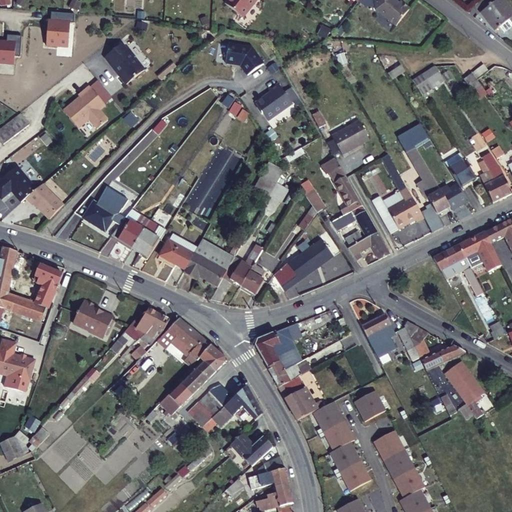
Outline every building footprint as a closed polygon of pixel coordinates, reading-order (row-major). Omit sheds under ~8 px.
[(82,2),(77,0),(71,0),(69,7),(77,11),(82,2)] [(114,0),(114,13),(133,14),(133,8),(142,8),(142,0),(114,0)] [(227,0),(224,3),(242,18),(256,0),(227,0)] [(398,0),(375,0),(377,8),(398,24),(411,7),(402,0),(401,0),(400,1),(398,0)] [(495,30),(511,18),(511,17),(511,8),(505,0),(495,0),(481,12),(495,30)] [(50,21),(70,23),(74,23),(74,14),(51,12),(50,21)] [(70,23),(50,21),(46,20),(45,31),(47,31),(46,35),(45,45),(67,47),(70,23)] [(15,43),(14,57),(20,57),(21,37),(7,36),(6,42),(15,43)] [(0,63),(14,64),(14,57),(15,43),(6,42),(0,41),(0,63)] [(269,66),(259,48),(236,42),(231,60),(241,63),(241,62),(245,63),(251,75),(269,66)] [(121,44),(104,57),(113,69),(114,69),(119,74),(118,75),(125,84),(144,70),(136,61),(135,61),(133,58),(134,57),(127,48),(126,49),(121,44)] [(488,70),(483,63),(472,72),(476,78),(488,70)] [(391,73),(395,80),(407,72),(403,65),(391,73)] [(434,68),(444,82),(446,81),(437,66),(434,68)] [(425,74),(435,88),(444,82),(434,68),(425,74)] [(464,78),(474,92),(482,86),(476,78),(472,72),(464,78)] [(414,81),(424,96),(435,88),(425,74),(414,81)] [(105,105),(89,86),(78,95),(80,98),(78,100),(77,98),(63,110),(77,128),(88,119),(96,128),(107,119),(99,109),(105,105)] [(292,109),(281,88),(271,93),(273,96),(265,101),(265,100),(256,104),(258,108),(257,109),(260,115),(261,114),(266,123),(292,109)] [(244,120),(249,113),(241,109),(237,116),(244,120)] [(318,111),(312,114),(318,127),(324,124),(318,111)] [(22,112),(17,116),(25,127),(30,122),(22,112)] [(130,112),(124,117),(133,126),(138,120),(130,112)] [(17,116),(12,121),(20,131),(25,127),(17,116)] [(12,121),(7,125),(15,135),(20,131),(12,121)] [(343,154),(370,140),(360,121),(333,135),(343,154)] [(7,125),(1,130),(9,140),(15,135),(7,125)] [(0,137),(5,143),(9,140),(1,130),(0,130),(0,137)] [(492,152),(497,160),(504,155),(499,147),(492,152)] [(444,227),(438,214),(450,207),(416,148),(408,153),(424,181),(418,185),(426,199),(429,198),(433,206),(421,212),(432,232),(444,227)] [(140,152),(131,161),(137,167),(146,157),(140,152)] [(446,163),(450,170),(466,160),(462,153),(446,163)] [(502,199),(511,194),(511,189),(509,183),(501,168),(491,154),(483,159),(484,161),(489,168),(502,199)] [(388,155),(381,159),(399,191),(404,199),(388,208),(387,208),(399,229),(415,219),(416,221),(423,217),(418,207),(406,187),(400,177),(392,162),(388,155)] [(329,174),(340,167),(336,160),(322,168),(327,176),(329,174)] [(459,184),(461,188),(478,178),(466,160),(450,170),(459,184)] [(489,168),(484,161),(481,163),(486,174),(481,176),(494,203),(502,199),(489,168)] [(251,190),(266,199),(283,172),(268,163),(251,190)] [(27,198),(37,188),(17,165),(0,180),(0,195),(2,198),(12,190),(22,201),(27,198)] [(340,167),(329,174),(349,208),(342,212),(346,217),(364,211),(360,202),(340,167)] [(50,218),(64,204),(43,183),(37,188),(27,198),(33,204),(35,204),(50,218)] [(452,209),(452,210),(469,201),(461,188),(459,184),(450,189),(448,186),(441,190),(450,207),(452,209)] [(404,199),(399,191),(383,200),(388,208),(404,199)] [(326,209),(316,194),(307,199),(313,208),(318,214),(326,209)] [(85,218),(106,232),(115,216),(95,203),(85,218)] [(300,225),(306,229),(318,214),(313,208),(300,225)] [(358,223),(366,237),(375,231),(364,211),(329,223),(334,231),(358,223)] [(140,213),(134,223),(145,230),(151,221),(140,213)] [(145,230),(134,223),(126,218),(112,236),(132,249),(145,230)] [(511,250),(511,218),(486,232),(492,243),(505,236),(511,250)] [(162,238),(167,231),(151,221),(145,230),(132,249),(147,259),(160,239),(159,239),(160,237),(162,238)] [(389,254),(375,231),(366,237),(363,238),(349,246),(347,248),(356,260),(363,256),(360,251),(371,245),(379,259),(389,254)] [(346,240),(349,246),(363,238),(359,232),(346,240)] [(459,246),(471,267),(472,269),(484,262),(489,272),(502,265),(501,262),(492,243),(486,232),(459,246)] [(195,252),(180,244),(170,237),(158,259),(174,268),(176,265),(185,270),(186,269),(185,268),(192,256),(194,255),(195,252)] [(322,240),(299,257),(311,272),(333,256),(322,240)] [(194,255),(198,257),(204,247),(200,244),(195,252),(194,255)] [(248,248),(245,252),(250,255),(257,260),(263,250),(255,245),(252,250),(248,248)] [(485,294),(471,267),(459,246),(434,258),(445,279),(446,281),(463,272),(478,298),(485,294)] [(0,257),(0,278),(8,281),(18,251),(3,247),(0,257)] [(231,261),(204,247),(198,257),(194,255),(192,256),(185,268),(186,269),(185,270),(183,274),(195,281),(198,278),(216,288),(223,275),(231,261)] [(257,260),(250,255),(244,264),(252,268),(254,265),(257,260)] [(241,286),(252,268),(244,264),(233,257),(231,261),(223,275),(241,286)] [(27,296),(26,299),(5,291),(1,305),(40,321),(46,307),(48,309),(63,274),(41,265),(36,276),(41,278),(38,283),(43,285),(37,302),(33,300),(33,299),(27,296)] [(252,268),(241,286),(256,294),(264,280),(260,278),(264,271),(254,265),(252,268)] [(290,265),(275,276),(286,290),(301,280),(290,265)] [(5,291),(8,281),(0,278),(0,309),(1,305),(5,291)] [(269,283),(280,298),(285,294),(274,279),(269,283)] [(85,299),(76,318),(77,321),(89,327),(92,331),(104,337),(108,327),(110,328),(115,318),(113,318),(115,314),(103,308),(101,311),(97,309),(99,305),(85,299)] [(117,347),(134,328),(144,332),(153,325),(159,315),(149,309),(147,312),(138,324),(133,320),(123,329),(111,343),(117,347)] [(362,326),(378,357),(396,348),(390,337),(396,334),(385,314),(362,326)] [(159,315),(153,325),(144,332),(154,338),(158,334),(162,330),(166,325),(169,320),(159,315)] [(495,338),(505,333),(497,317),(487,322),(495,338)] [(180,319),(179,320),(169,329),(184,342),(179,347),(189,356),(191,355),(198,361),(199,359),(212,346),(180,319)] [(416,341),(419,339),(414,329),(419,327),(408,321),(402,324),(403,325),(413,346),(426,371),(465,352),(453,345),(438,352),(426,358),(423,353),(416,341)] [(303,336),(297,324),(278,331),(258,339),(255,345),(270,369),(281,363),(284,370),(297,364),(302,362),(292,342),(303,336)] [(413,346),(403,325),(396,330),(407,349),(413,346)] [(414,329),(419,339),(431,333),(419,327),(414,329)] [(14,343),(1,340),(0,342),(0,374),(28,382),(33,360),(12,354),(14,343)] [(225,357),(212,346),(199,359),(203,363),(215,373),(225,364),(225,357)] [(333,352),(336,357),(346,351),(343,346),(333,352)] [(426,358),(438,352),(435,346),(423,353),(426,358)] [(137,360),(143,354),(136,347),(130,353),(137,360)] [(135,362),(137,364),(128,374),(159,403),(167,394),(169,393),(145,371),(155,361),(152,358),(150,361),(143,354),(137,360),(135,362)] [(444,375),(461,362),(458,358),(439,367),(444,375)] [(299,368),(303,375),(307,374),(320,366),(316,359),(299,368)] [(480,395),(483,392),(461,362),(444,375),(467,405),(461,409),(467,418),(474,413),(478,419),(488,411),(485,408),(483,410),(477,402),(482,398),(480,395)] [(203,363),(191,374),(203,384),(215,373),(203,363)] [(300,377),(303,375),(299,368),(297,364),(284,370),(281,363),(270,369),(280,389),(300,377)] [(78,386),(89,375),(77,365),(67,377),(78,386)] [(192,395),(203,384),(191,374),(180,384),(192,395)] [(280,389),(286,399),(306,389),(300,377),(280,389)] [(229,388),(221,380),(210,390),(217,398),(229,388)] [(176,410),(192,395),(180,384),(168,396),(167,394),(159,403),(166,409),(171,414),(176,410)] [(446,401),(438,384),(434,386),(443,403),(446,401)] [(246,410),(255,421),(262,414),(247,387),(236,396),(224,407),(213,417),(208,421),(211,425),(212,425),(216,422),(220,426),(237,411),(242,407),(246,410)] [(307,388),(306,389),(286,399),(297,421),(324,406),(320,400),(315,403),(307,388)] [(205,396),(212,404),(218,399),(217,398),(210,390),(205,396)] [(376,391),(354,402),(365,422),(386,411),(376,391)] [(199,402),(209,413),(212,410),(202,398),(199,402)] [(317,431),(319,435),(344,421),(334,402),(313,414),(321,429),(317,431)] [(202,427),(208,421),(193,407),(188,412),(197,422),(202,427)] [(409,418),(405,410),(400,412),(404,420),(409,418)] [(202,427),(205,430),(211,425),(208,421),(202,427)] [(344,421),(319,435),(321,439),(325,436),(333,452),(351,442),(355,441),(344,421)] [(25,442),(29,438),(20,431),(14,436),(0,444),(0,451),(7,463),(29,453),(25,442)] [(425,488),(395,431),(373,442),(404,499),(421,490),(425,488)] [(254,445),(242,434),(231,444),(253,466),(274,446),(264,435),(254,445)] [(333,471),(335,475),(361,462),(351,442),(333,452),(330,454),(338,469),(333,471)] [(432,464),(429,457),(424,459),(428,467),(432,464)] [(361,462),(335,475),(337,479),(342,477),(350,492),(371,481),(361,462)] [(265,487),(274,485),(288,481),(285,468),(249,478),(251,487),(264,483),(265,487)] [(239,478),(222,493),(228,500),(245,485),(239,478)] [(259,511),(276,507),(290,504),(293,503),(288,481),(274,485),(275,494),(266,496),(267,500),(261,501),(255,503),(256,508),(258,508),(259,511)] [(132,511),(136,509),(138,511),(150,511),(158,505),(145,490),(126,507),(131,511),(132,511)] [(432,511),(421,490),(404,499),(399,501),(405,511),(432,511)] [(451,503),(447,495),(443,498),(447,505),(451,503)] [(365,511),(358,499),(337,511),(365,511)]
